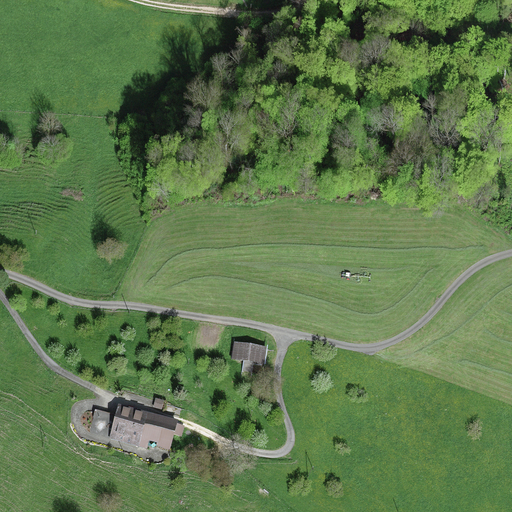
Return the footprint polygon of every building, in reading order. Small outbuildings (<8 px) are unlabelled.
[(261,352),(235,348),(233,363),(259,366),(261,352)] [(156,400),(154,407),(162,409),(164,402),(156,400)] [(116,418),(111,437),(142,446),(151,417),(119,408),(116,418)] [(111,437),(116,418),(96,413),(91,432),(111,437)] [(151,417),(142,446),(147,447),(148,441),(158,444),(157,445),(168,448),(172,433),(175,424),(151,417)] [(175,424),(172,433),(181,435),(183,426),(175,424)]
